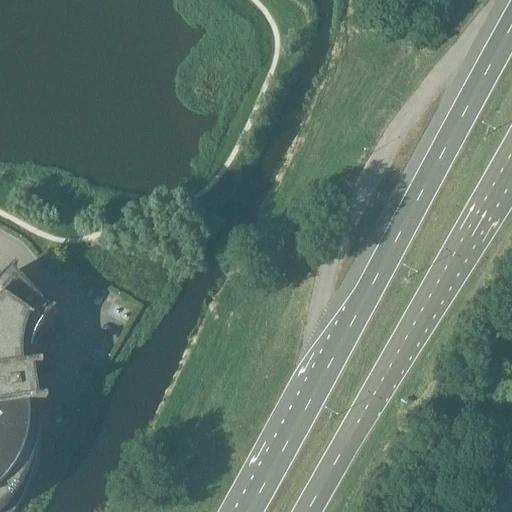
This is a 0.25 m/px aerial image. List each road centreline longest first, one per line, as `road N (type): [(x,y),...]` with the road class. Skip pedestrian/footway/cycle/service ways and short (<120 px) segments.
road 1 (trunk): [(511,25),(247,511)]
road 2 (trunk): [(309,511),(511,151)]
